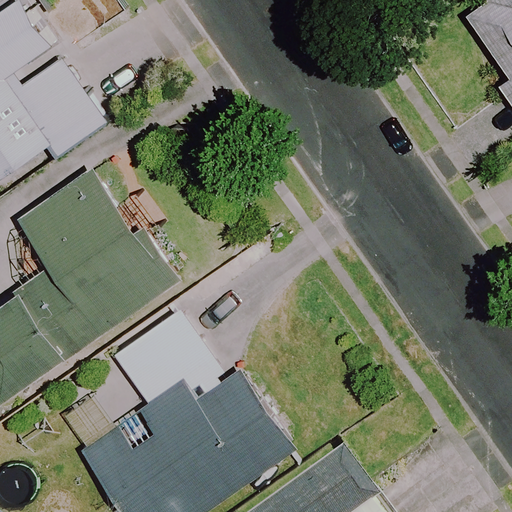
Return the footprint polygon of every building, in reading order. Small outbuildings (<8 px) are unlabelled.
[(20,0),(0,14),(0,180),(52,145),(60,157),(111,122),(66,57),(26,86),(15,71),(57,42),(28,0),(20,0)] [(511,0),(491,0),(472,14),(511,69),(511,80),(504,86),(511,97),(511,0)] [(184,278),(105,162),(24,218),(57,267),(0,306),(0,403),(1,404),(184,278)] [(233,376),(185,308),(121,353),(155,402),(87,449),(131,511),(206,511),(298,448),(243,369),(233,376)] [(376,511),(338,457),(260,511),(376,511)]
